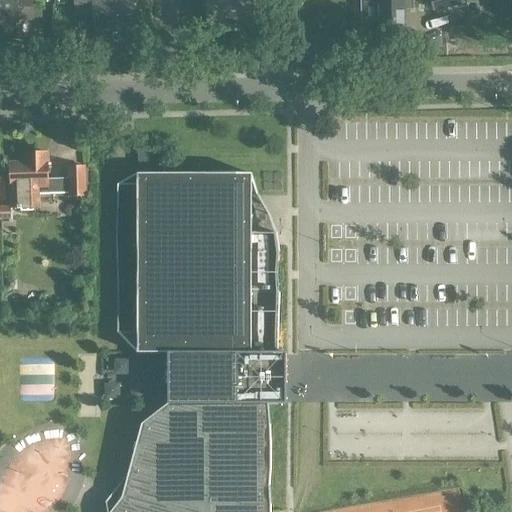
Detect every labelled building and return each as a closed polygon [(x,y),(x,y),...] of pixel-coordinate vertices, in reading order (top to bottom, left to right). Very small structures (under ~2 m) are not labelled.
[(0,38),(18,38),(17,20),(33,20),(32,0),(6,0),(7,2),(0,2),(0,38)] [(75,18),(93,17),(94,32),(134,31),(132,0),(55,0),(56,17),(75,16),(75,18)] [(220,27),(220,31),(252,30),(251,0),(207,0),(208,12),(205,12),(204,14),(204,21),(206,23),(208,23),(208,27),(220,27)] [(412,6),(412,0),(361,0),(362,4),(378,3),(379,37),(405,36),(404,7),(412,6)] [(462,0),(431,0),(434,11),(464,3),(462,0)] [(148,151),(133,151),(133,166),(148,166),(148,151)] [(69,193),(69,197),(86,196),(85,167),(68,168),(69,179),(48,180),(47,153),(25,154),(26,163),(10,164),(11,207),(11,209),(17,209),(18,210),(21,210),(21,212),(33,212),(33,208),(39,208),(39,207),(38,207),(37,194),(69,193)] [(107,511),(270,511),(270,507),(269,487),(270,466),(270,446),(270,426),(268,405),(286,405),(286,354),(277,354),(279,293),(278,274),(279,254),(276,235),(251,235),(251,175),(138,175),(138,186),(118,186),(118,334),(138,334),(138,354),(168,354),(168,405),(142,426),(129,473),(106,503),(107,511)] [(0,220),(12,220),(11,209),(11,207),(0,207),(0,220)] [(53,398),(52,386),(18,387),(18,400),(53,398)]
